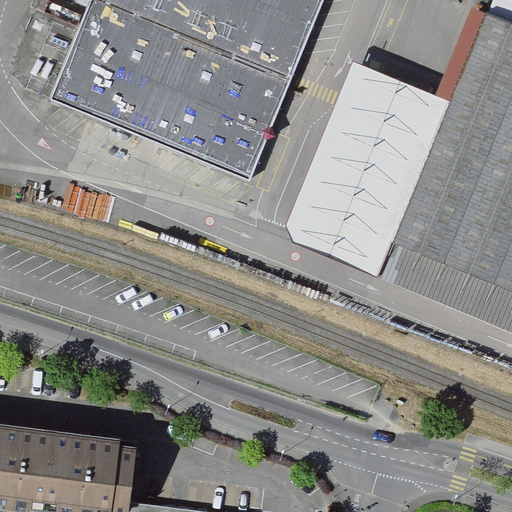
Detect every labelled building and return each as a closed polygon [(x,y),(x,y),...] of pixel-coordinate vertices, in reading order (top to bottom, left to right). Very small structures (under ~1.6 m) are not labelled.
[(327,0),(53,0),(47,14),(79,27),(49,101),(252,184),(327,0)] [(511,25),(491,17),(455,101),(398,245),(511,291),(511,25)] [(455,101),(356,63),(287,225),(391,264),(398,245),(455,101)] [(0,503),(72,511),(111,511),(117,511),(130,511),(132,502),(139,439),(121,437),(121,432),(0,417),(0,503)] [(208,511),(132,502),(130,511),(208,511)]
